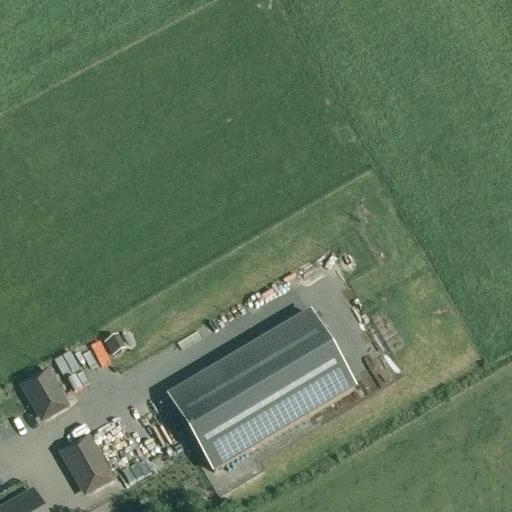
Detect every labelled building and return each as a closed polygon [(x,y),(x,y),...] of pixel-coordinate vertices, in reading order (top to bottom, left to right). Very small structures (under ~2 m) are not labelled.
[(310,315),(170,399),(214,474),(355,391),(310,315)] [(388,328),(398,354),(414,347),(404,322),(388,328)] [(114,339),(105,344),(112,357),(122,351),(114,339)] [(47,373),(29,384),(50,419),(68,409),(47,373)] [(177,417),(166,421),(173,440),(185,435),(177,417)] [(88,438),(68,450),(93,494),(114,482),(88,438)] [(0,511),(43,511),(32,492),(0,511)]
